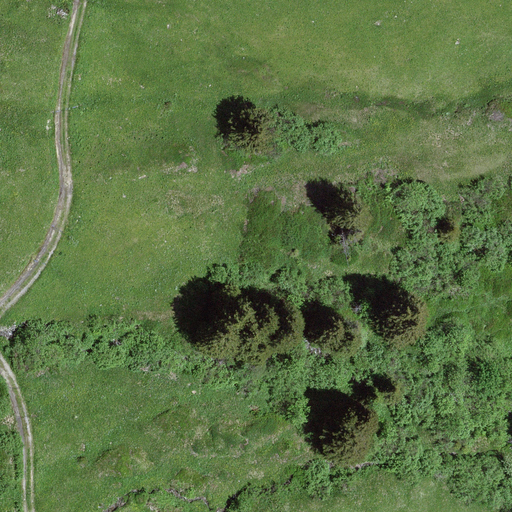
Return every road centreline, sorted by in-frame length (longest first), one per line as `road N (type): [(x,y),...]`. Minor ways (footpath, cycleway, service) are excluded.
road 1 (track): [(80,0),(60,95),(65,194),(53,238),(0,309)]
road 2 (track): [(0,364),(21,416),(29,511)]
